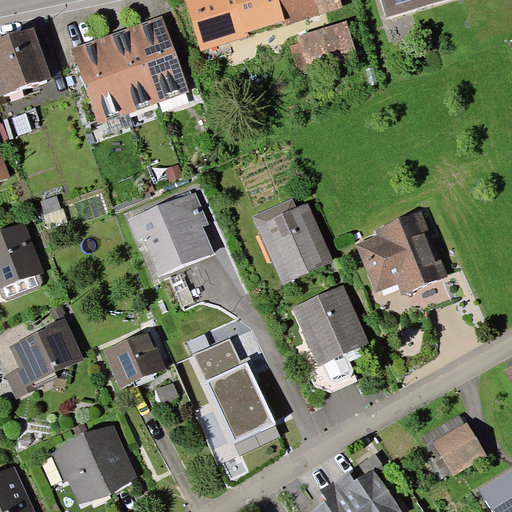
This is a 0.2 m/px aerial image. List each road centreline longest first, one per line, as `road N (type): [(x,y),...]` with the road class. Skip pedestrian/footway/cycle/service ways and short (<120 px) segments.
road 1 (residential): [(229,511),(345,434),(511,341)]
road 2 (unknown): [(143,397),(202,511)]
